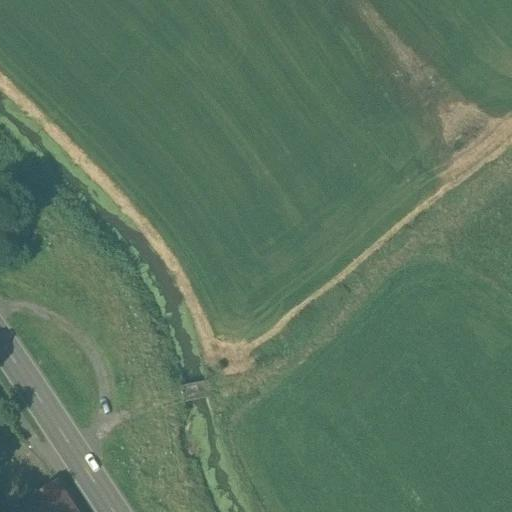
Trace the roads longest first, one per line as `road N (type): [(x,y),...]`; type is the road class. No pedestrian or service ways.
road 1 (track): [(511,154),(416,227),(287,365),(179,392),(75,443)]
road 2 (primary): [(0,338),(122,511)]
